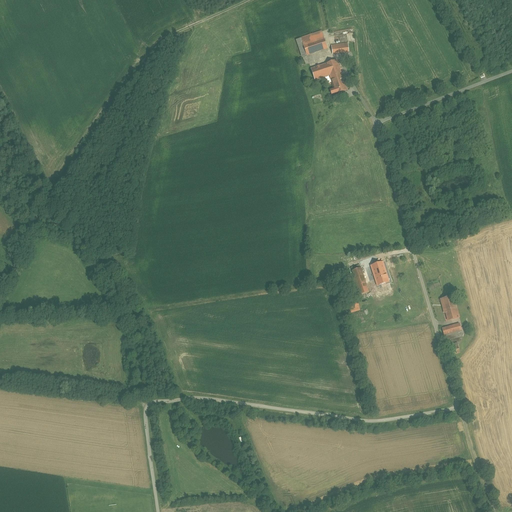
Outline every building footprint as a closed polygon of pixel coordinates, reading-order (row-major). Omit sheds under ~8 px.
[(322,32),(296,40),(302,57),(327,49),(322,32)] [(348,43),(331,46),(332,54),(349,52),(348,43)] [(336,60),(326,64),(311,69),(315,81),(330,76),(340,72),(336,60)] [(340,72),(330,76),(336,94),(348,90),(346,85),(345,86),(340,72)] [(382,263),(371,266),(378,286),(389,282),(382,263)] [(360,265),(351,268),(352,271),(355,279),(353,280),(357,294),(360,293),(360,295),(369,292),(360,265)] [(459,318),(453,296),(440,299),(442,305),(443,304),(448,321),(459,318)] [(356,298),(347,301),(350,312),(360,309),(356,298)] [(460,324),(442,329),(445,341),(463,336),(460,324)] [(457,343),(447,346),(449,355),(460,353),(457,343)]
